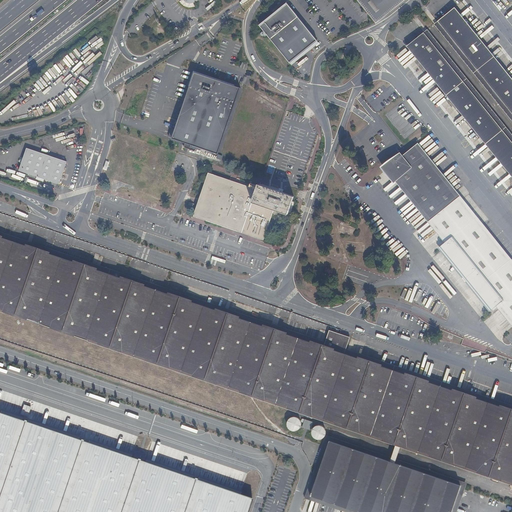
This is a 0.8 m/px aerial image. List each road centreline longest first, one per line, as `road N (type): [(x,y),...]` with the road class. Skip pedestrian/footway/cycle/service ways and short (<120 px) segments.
road 1 (unclassified): [(0,351),(297,455),(306,471),(293,511)]
road 2 (unclassified): [(294,304),(511,378)]
road 3 (unclassified): [(75,226),(256,292)]
road 4 (unclassified): [(396,79),(511,219)]
road 5 (motorway): [(0,86),(114,0)]
road 6 (unclassified): [(281,274),(331,148)]
